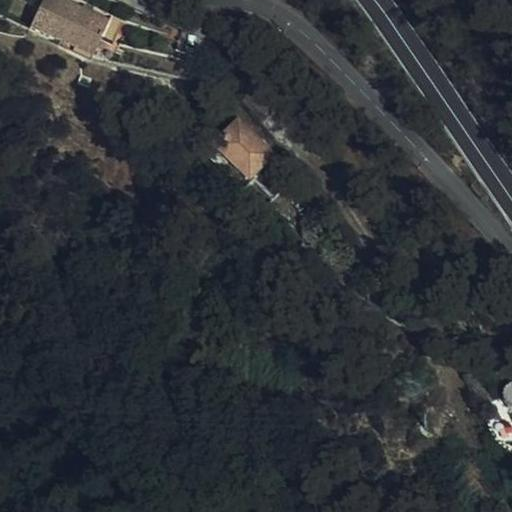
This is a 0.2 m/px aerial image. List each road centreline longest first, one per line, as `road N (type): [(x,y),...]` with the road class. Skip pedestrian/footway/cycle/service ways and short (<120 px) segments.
road 1 (track): [(214,0),(224,36),(353,240),(417,312),(511,511)]
road 2 (tertiary): [(251,0),(294,22),(511,261)]
road 3 (secondary): [(368,0),(511,199)]
